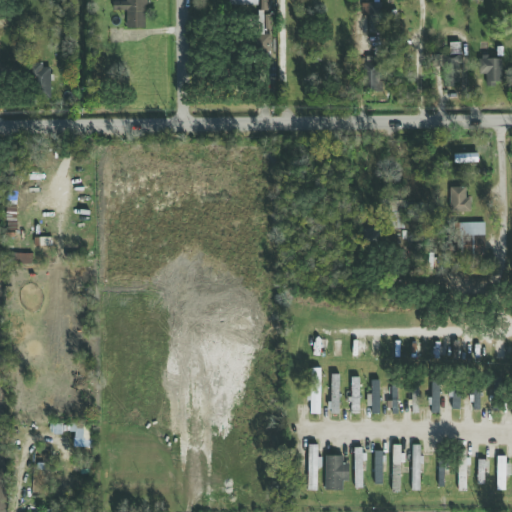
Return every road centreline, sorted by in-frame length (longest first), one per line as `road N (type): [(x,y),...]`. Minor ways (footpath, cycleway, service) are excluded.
road 1 (tertiary): [(0,126),(511,121)]
road 2 (residential): [(511,289),(281,295)]
road 3 (residential): [(511,432),(323,425)]
road 4 (residential): [(502,121),(505,254),(497,289)]
road 5 (residential): [(178,0),(180,126)]
